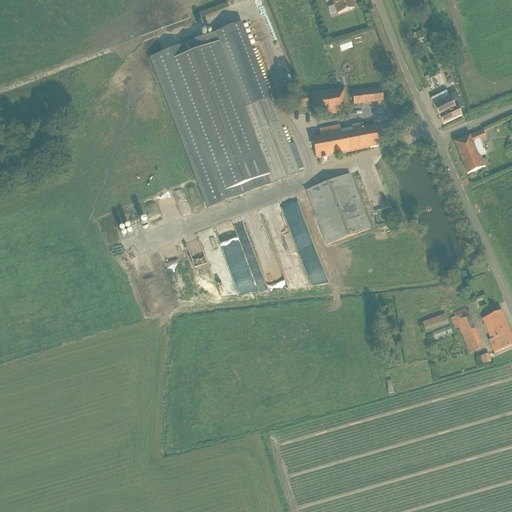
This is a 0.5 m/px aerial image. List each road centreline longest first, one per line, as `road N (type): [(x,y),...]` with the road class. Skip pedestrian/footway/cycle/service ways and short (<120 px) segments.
road 1 (unclassified): [(511,307),(437,141)]
road 2 (unclassified): [(437,141),(377,0)]
